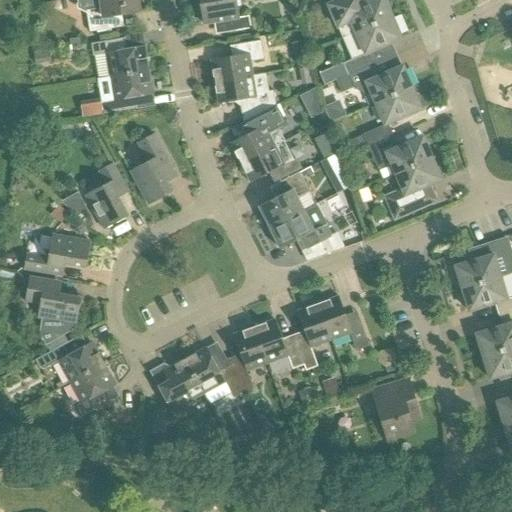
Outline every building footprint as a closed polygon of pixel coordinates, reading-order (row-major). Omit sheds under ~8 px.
[(138,0),(76,0),(77,4),(76,4),(77,9),(86,13),(90,32),(106,30),(104,18),(141,12),(138,0)] [(203,0),(200,1),(204,24),(222,21),(224,34),(250,29),(248,17),(238,18),(234,0),(203,0)] [(343,38),(393,17),(385,0),(374,0),(359,6),(356,0),(340,0),(329,5),(343,38)] [(347,76),(374,65),(369,53),(402,39),(393,17),(343,38),(353,59),(342,64),(347,76)] [(111,77),(150,70),(148,55),(145,55),(144,47),(126,50),(124,38),(91,44),(93,56),(108,54),(111,77)] [(236,56),(212,60),(215,81),(254,74),(252,61),(264,59),(261,41),(234,46),(236,56)] [(376,103),(413,87),(404,66),(379,77),(374,65),(347,76),(336,81),(340,93),(355,87),(357,91),(367,95),(371,93),(376,103)] [(290,76),(297,89),(315,80),(308,67),(290,76)] [(150,70),(111,77),(115,100),(100,102),(103,115),(136,109),(135,99),(152,96),(151,88),(153,87),(150,70)] [(254,74),(215,81),(219,103),(239,100),(243,123),(275,107),(273,91),(268,92),(265,74),(254,75),(254,74)] [(313,105),(324,102),(320,85),(309,88),(313,105)] [(368,147),(394,135),(389,124),(422,109),(413,87),(376,103),(385,125),(362,135),(368,147)] [(82,118),(103,115),(100,102),(100,100),(80,102),(82,118)] [(243,123),(249,135),(232,143),(242,162),(284,140),(279,129),(286,126),(281,117),(275,107),(243,123)] [(150,205),(173,192),(167,182),(178,176),(154,133),(138,142),(149,161),(131,171),(150,205)] [(396,174),(433,158),(423,137),(399,148),(394,135),(368,147),(377,168),(391,163),(396,174)] [(284,140),(242,162),(252,182),(273,171),(278,181),(302,170),(297,159),(293,161),(283,142),(285,141),(284,140)] [(336,154),(320,162),(337,193),(352,185),(336,154)] [(433,158),(396,174),(402,188),(383,197),(393,221),(437,201),(432,189),(430,190),(429,186),(442,180),(433,158)] [(105,229),(128,216),(116,193),(126,187),(113,163),(97,172),(104,185),(87,194),(105,229)] [(279,184),(284,194),(260,207),(270,226),(303,209),(298,198),(309,192),(299,173),(279,184)] [(359,213),(368,210),(361,191),(353,194),(359,213)] [(21,221),(14,214),(22,207),(7,194),(0,201),(0,219),(12,230),(21,221)] [(303,209),(270,226),(281,249),(303,238),(309,249),(333,236),(323,216),(310,223),(303,209)] [(87,268),(91,242),(53,235),(50,256),(26,252),(23,271),(58,276),(60,264),(87,268)] [(463,289),(500,277),(494,256),(507,251),(504,239),(478,247),(481,259),(456,267),(463,289)] [(499,315),(511,310),(511,297),(507,299),(500,277),(463,289),(470,312),(495,304),(499,315)] [(49,352),(67,342),(64,335),(75,329),(75,325),(77,325),(81,298),(55,294),(56,282),(29,278),(25,302),(41,305),(39,319),(42,319),(39,333),(49,352)] [(317,304),(330,340),(349,333),(356,351),(369,347),(358,318),(347,322),(337,297),(317,304)] [(305,333),(293,338),(293,340),(303,366),(305,371),(317,367),(310,348),(330,340),(317,304),(297,311),(305,333)] [(483,356),(511,347),(511,310),(499,315),(502,327),(477,335),(483,356)] [(302,366),(303,366),(293,340),(293,338),(281,342),(274,320),(253,328),(266,365),(287,357),(292,370),(302,366)] [(229,366),(242,387),(244,391),(252,388),(246,372),(266,365),(253,328),(233,335),(242,361),(229,366)] [(70,382),(105,364),(98,349),(95,350),(91,342),(87,344),(82,335),(68,343),(67,342),(49,352),(49,353),(35,360),(39,368),(43,370),(59,361),(69,380),(57,386),(58,389),(70,383),(70,382)] [(511,347),(483,356),(490,380),(511,372),(511,347)] [(204,393),(210,404),(242,387),(229,366),(219,370),(208,350),(201,354),(200,352),(185,360),(203,394),(204,393)] [(183,404),(203,394),(185,360),(171,366),(172,370),(165,373),(173,388),(162,392),(174,415),(185,410),(183,404)] [(70,382),(70,383),(81,403),(76,405),(82,416),(105,404),(100,394),(114,387),(111,380),(113,379),(105,364),(70,382)] [(388,440),(414,432),(410,422),(420,418),(409,380),(378,390),(382,402),(377,404),(381,416),(370,419),(376,440),(387,436),(388,440)] [(511,398),(498,402),(504,424),(511,421),(511,398)] [(294,427),(305,423),(301,410),(290,414),(294,427)] [(72,416),(59,415),(59,430),(72,431),(72,416)] [(195,449),(199,435),(180,429),(176,443),(195,449)]
